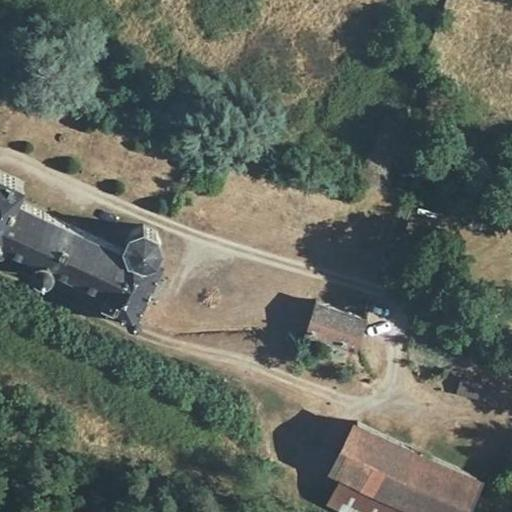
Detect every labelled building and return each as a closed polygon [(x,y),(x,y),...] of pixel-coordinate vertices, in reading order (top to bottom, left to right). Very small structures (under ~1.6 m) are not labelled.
[(368,178),(385,182),(400,122),(383,118),(368,178)] [(0,170),(0,256),(20,266),(27,251),(39,257),(33,269),(44,275),(50,262),(107,284),(102,297),(135,316),(161,260),(154,255),(157,246),(157,238),(151,229),(140,225),(132,228),(128,237),(130,239),(128,245),(18,198),(24,181),(0,170)] [(352,348),(361,320),(313,304),(304,332),(352,348)] [(461,374),(457,390),(484,397),(488,381),(461,374)] [(340,472),(425,511),(457,511),(475,473),(354,417),(330,468),(340,472)] [(353,511),(425,511),(340,472),(327,500),(353,511)]
